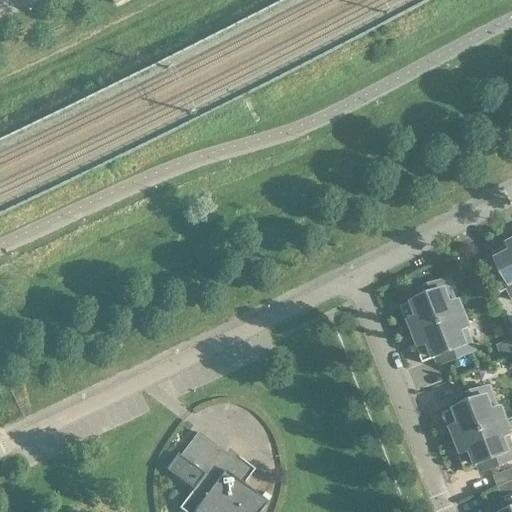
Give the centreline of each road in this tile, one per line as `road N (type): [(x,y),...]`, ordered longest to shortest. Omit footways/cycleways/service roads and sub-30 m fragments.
road 1 (residential): [(0,447),(354,267)]
road 2 (residential): [(354,267),(448,511)]
road 3 (residential): [(354,267),(511,190)]
